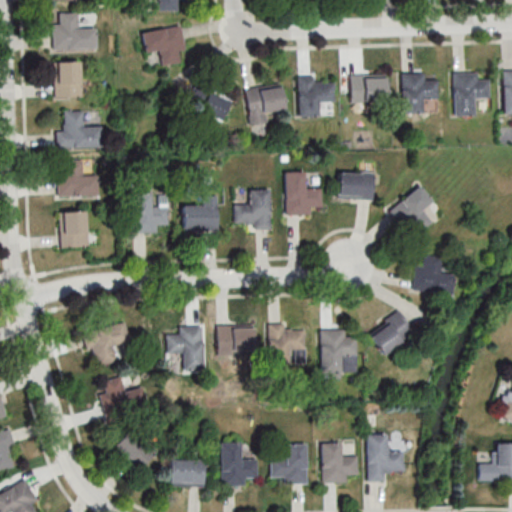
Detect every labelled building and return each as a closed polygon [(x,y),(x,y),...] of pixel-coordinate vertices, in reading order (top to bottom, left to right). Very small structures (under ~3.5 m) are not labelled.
[(177,10),(176,0),(157,0),(158,10),(177,10)] [(95,28),(77,28),(77,12),(59,12),(59,24),(52,24),(52,50),(95,50),(95,28)] [(140,31),(143,52),(158,50),(160,65),(179,63),(177,52),(183,51),(180,26),(140,31)] [(53,61),(54,99),(79,98),(78,61),(53,61)] [(511,69),(501,70),(501,115),(511,114),(511,69)] [(475,71),(451,72),(452,117),(472,116),(472,98),(487,98),(487,79),(476,79),(475,71)] [(422,72),(399,73),(400,115),(420,114),(420,99),(436,99),(435,79),(422,79),(422,72)] [(383,74),(347,75),(348,104),(384,102),(383,74)] [(295,75),(297,117),(317,116),(316,103),(333,102),(332,81),(311,82),(311,75),(295,75)] [(282,109),(279,83),(243,88),(248,126),(265,123),(264,111),(282,109)] [(227,99),(205,91),(198,111),(219,119),(227,99)] [(55,147),(99,148),(99,126),(83,126),(83,111),(63,110),(62,131),(55,130),(55,147)] [(83,175),(83,159),(58,159),(58,196),(96,196),(97,175),(83,175)] [(320,207),(320,188),(303,188),(303,171),(283,172),(284,215),(308,214),(308,207),(320,207)] [(372,172),(336,172),(336,199),(372,199),(372,172)] [(388,208),(410,238),(430,222),(420,209),(430,201),(419,186),(388,208)] [(233,224),(253,224),(253,230),(269,229),(268,188),(248,189),(248,203),(232,204),(233,224)] [(166,224),(166,206),(150,206),(150,193),(130,193),(131,233),(156,232),(155,224),(166,224)] [(181,206),(181,230),(216,230),(216,195),(201,195),(201,205),(181,206)] [(85,210),(58,211),(59,247),(86,246),(85,210)] [(410,290),(450,294),(452,273),(438,272),(440,256),(421,254),(420,266),(412,265),(410,290)] [(368,335),(380,355),(402,343),(399,339),(410,332),(397,309),(381,319),(384,325),(368,335)] [(129,342),(124,323),(81,335),(85,349),(92,347),(97,366),(117,360),(113,347),(129,342)] [(303,329),(283,329),(283,323),(266,323),(266,363),(286,363),(286,349),(303,349),(303,329)] [(215,325),(215,356),(229,355),(229,351),(251,351),(251,324),(215,325)] [(182,370),(202,370),(201,326),(177,326),(178,334),(165,334),(165,353),(181,353),(182,370)] [(354,338),(342,338),(342,329),(318,329),(318,373),(328,373),(328,379),(339,379),(339,372),(354,372),(354,338)] [(98,394),(104,415),(145,403),(141,387),(124,392),(120,377),(102,382),(104,392),(98,394)] [(511,380),(509,395),(500,393),(493,419),(511,423),(511,380)] [(0,432),(0,470),(12,467),(7,445),(12,444),(9,430),(0,432)] [(153,456),(129,430),(113,446),(136,471),(153,456)] [(365,482),(383,482),(383,472),(402,472),(401,452),(385,452),(385,436),(364,436),(365,482)] [(220,486),(243,485),(243,478),(256,478),(255,460),(239,461),(239,443),(219,444),(220,486)] [(319,444),(320,483),(344,483),(344,475),(356,475),(355,457),(340,457),(339,443),(319,444)] [(511,481),(511,443),(493,444),(493,453),(489,453),(489,464),(476,464),(476,482),(511,481)] [(284,461),(268,462),(269,478),(282,477),(282,484),(305,484),(304,444),(284,445),(284,461)] [(203,461),(168,460),(168,486),(202,487),(203,461)] [(0,493),(0,511),(8,511),(12,510),(12,511),(34,511),(30,505),(36,501),(25,480),(0,493)]
